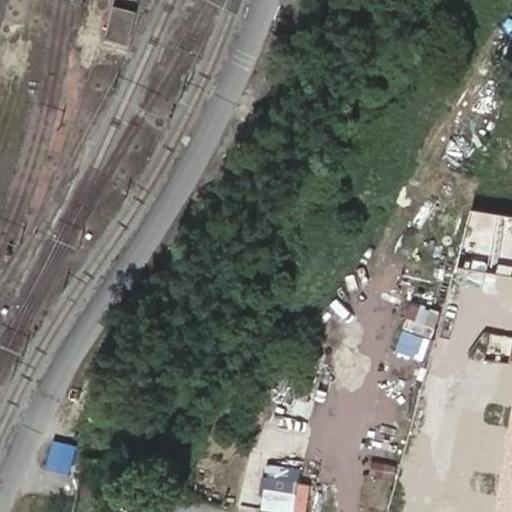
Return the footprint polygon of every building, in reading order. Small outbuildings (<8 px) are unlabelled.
[(136,11),(113,6),(104,38),(128,44),(136,11)] [(511,210),(470,204),(461,260),(511,267),(511,210)] [(398,346),(424,355),(441,308),(415,299),(398,346)] [(511,511),(511,413),(495,511),(511,511)] [(297,511),(308,511),(316,482),(297,477),(299,472),(271,465),(261,503),(297,511)]
